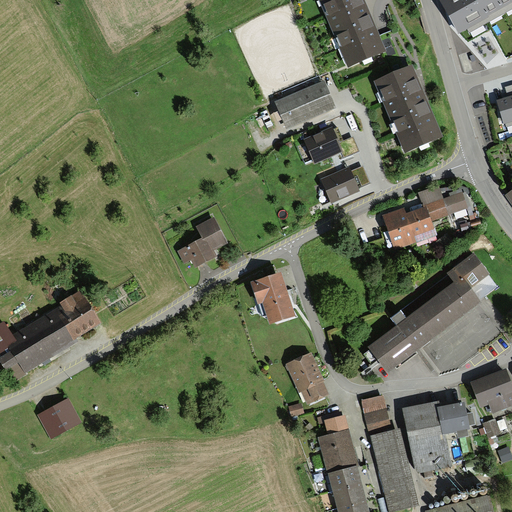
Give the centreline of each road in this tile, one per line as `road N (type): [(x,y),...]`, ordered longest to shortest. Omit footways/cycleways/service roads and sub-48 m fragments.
road 1 (unclassified): [(0,400),(46,383),(289,241)]
road 2 (residential): [(289,241),(323,348),(350,387),(465,376),(511,356)]
road 3 (unclassified): [(289,241),(476,160)]
